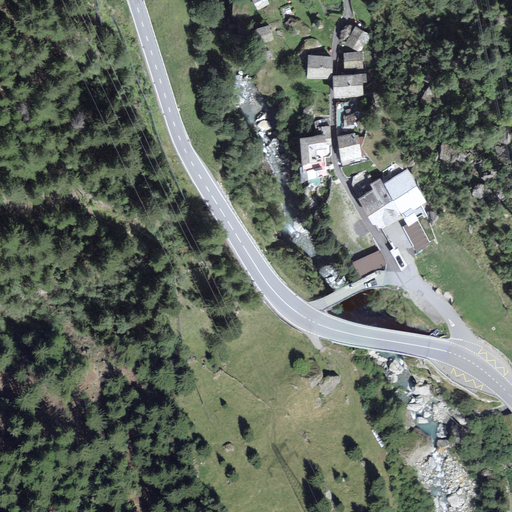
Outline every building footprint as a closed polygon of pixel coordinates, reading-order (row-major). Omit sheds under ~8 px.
[(261,0),(257,5),(266,15),(273,8),(265,0),(261,0)] [(263,45),(273,43),(271,31),(260,33),(263,45)] [(355,47),(369,53),(376,37),(361,31),(355,47)] [(331,69),(332,53),(309,53),(308,69),(331,69)] [(352,58),(349,69),(368,75),(371,63),(352,58)] [(345,79),(340,101),(364,106),(368,84),(345,79)] [(328,160),(326,138),(304,140),(306,162),(328,160)] [(345,164),(360,161),(355,138),(340,140),(345,164)] [(327,168),(304,169),(305,185),(328,183),(327,168)] [(361,200),(380,229),(425,200),(408,171),(361,200)] [(403,230),(407,239),(421,233),(416,223),(403,230)] [(380,248),(355,259),(361,273),(387,262),(380,248)]
